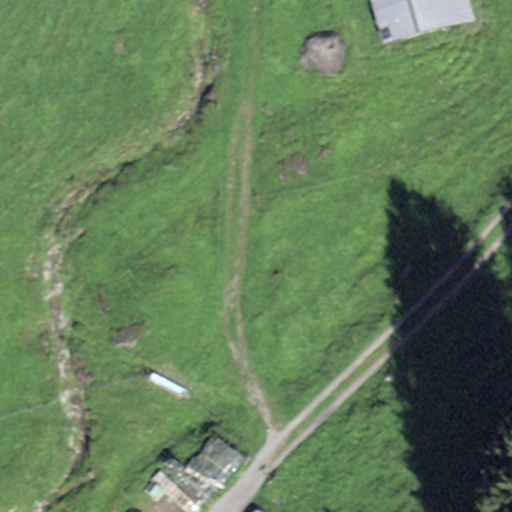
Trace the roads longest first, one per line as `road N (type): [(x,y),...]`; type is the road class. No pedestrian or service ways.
road 1 (track): [(275,0),(232,274),(230,499)]
road 2 (track): [(511,208),(230,499)]
